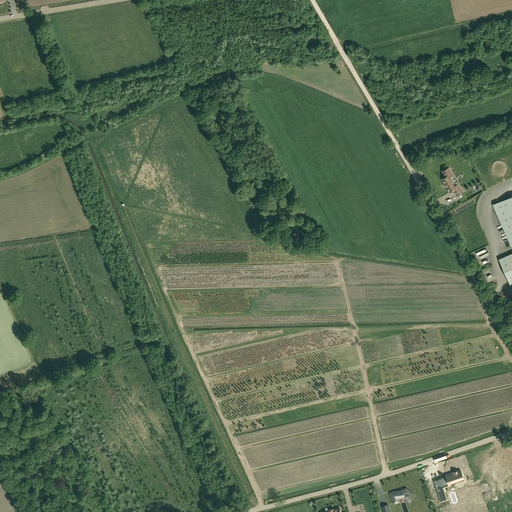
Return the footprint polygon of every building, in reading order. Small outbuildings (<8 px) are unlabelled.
[(453,175),(449,168),(442,171),(446,177),(442,179),(450,192),(453,190),(456,196),(463,192),(458,183),(455,185),(450,177),(453,175)] [(511,197),(494,205),(511,245),(511,254),(500,260),(511,283),(511,282),(511,197)] [(448,474),(450,483),(465,478),(463,469),(448,474)] [(447,499),(443,488),(440,479),(434,481),(441,501),(447,499)] [(405,489),(400,491),(398,491),(395,492),(390,493),(392,499),(393,499),(394,503),(399,501),(398,497),(402,496),(408,501),(414,495),(409,491),(409,492),(405,489)]
